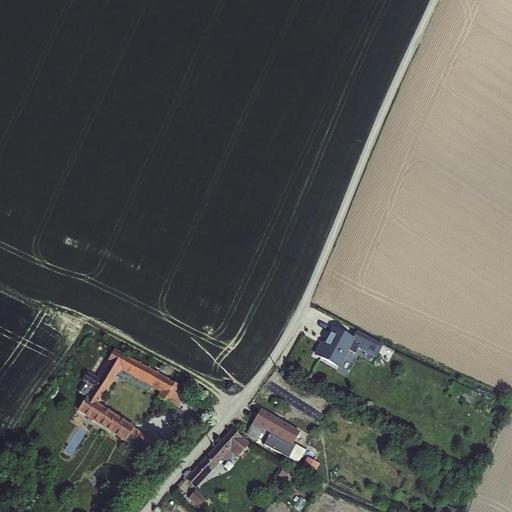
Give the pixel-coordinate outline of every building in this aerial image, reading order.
[(330,325),(314,356),(349,374),(360,351),(376,359),(384,343),(356,329),(353,337),(330,325)] [(149,433),(99,404),(120,368),(160,391),(157,396),(177,408),(188,389),(113,347),(106,359),(103,357),(94,373),(88,369),(83,378),(87,380),(80,392),(85,394),(75,411),(140,449),(149,433)] [(293,442),(300,427),(258,409),(246,436),(300,460),(306,447),(293,442)] [(185,476),(196,487),(224,458),(227,461),(234,453),(237,456),(250,442),(233,426),(185,476)] [(308,455),(303,465),(316,472),(321,462),(308,455)] [(196,488),(188,497),(199,507),(207,498),(196,488)] [(459,511),(460,507),(437,502),(435,511),(459,511)]
